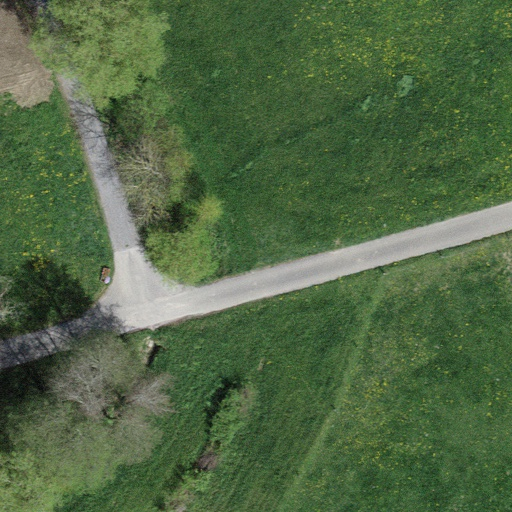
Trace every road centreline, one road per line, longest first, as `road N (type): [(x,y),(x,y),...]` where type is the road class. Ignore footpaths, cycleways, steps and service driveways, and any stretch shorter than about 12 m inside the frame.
road 1 (unclassified): [(511,217),(0,358)]
road 2 (track): [(33,0),(156,315)]
